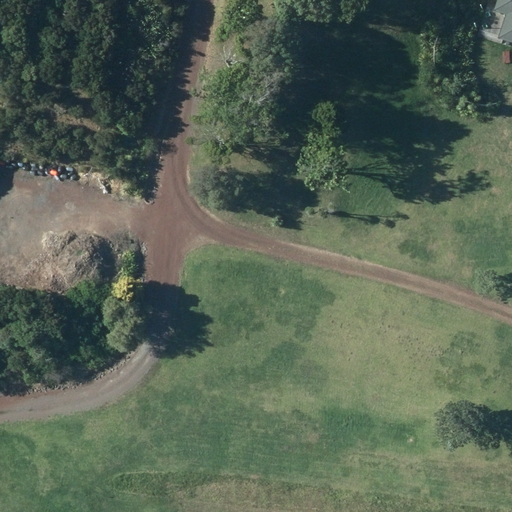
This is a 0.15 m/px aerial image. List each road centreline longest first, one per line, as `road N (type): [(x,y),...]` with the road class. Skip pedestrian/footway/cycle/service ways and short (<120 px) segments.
road 1 (track): [(211,0),(188,210),(152,333),(120,372),(0,407)]
road 2 (track): [(188,210),(511,316)]
